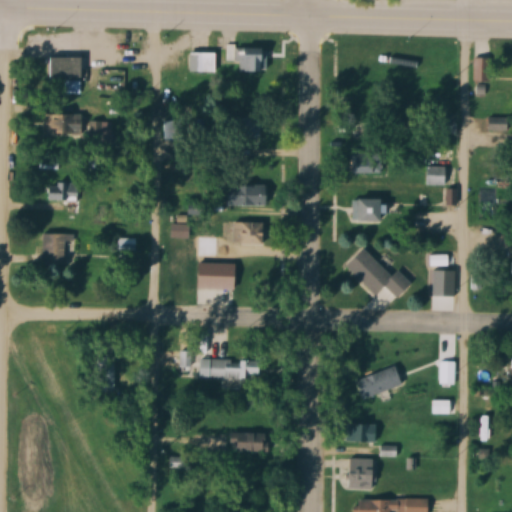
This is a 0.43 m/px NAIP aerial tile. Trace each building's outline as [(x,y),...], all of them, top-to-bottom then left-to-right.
[(236,73),(268,73),(268,48),(236,48),(236,73)] [(217,52),(188,52),(188,72),(217,72),(217,52)] [(49,79),(84,79),(84,57),(49,57),(49,79)] [(85,115),(49,115),(49,135),(85,135),(85,115)] [(488,132),(510,132),(510,119),(488,118),(488,132)] [(264,119),(241,119),(241,137),(264,137),(264,119)] [(353,177),(383,178),(383,154),(353,154),(353,177)] [(426,185),(454,185),(454,166),(426,166),(426,185)] [(80,183),(47,183),(47,201),(80,201),(80,183)] [(386,221),(386,199),(356,199),(356,209),(353,209),(353,221),(386,221)] [(265,245),(265,220),(233,220),(233,245),(265,245)] [(72,234),(43,234),(43,264),(72,265),(72,234)] [(349,267),(376,296),(386,286),(399,299),(414,285),(400,270),(393,277),(367,250),(349,267)] [(471,289),(491,289),(491,275),(471,275),(471,289)] [(200,377),(262,379),(262,361),(200,359),(200,377)] [(363,399),(404,387),(398,367),(357,379),(363,399)] [(378,443),(378,425),(357,425),(357,443),(378,443)] [(230,452),(269,452),(269,433),(230,433),(230,452)] [(350,490),(377,490),(377,460),(350,460),(350,490)] [(400,511),(400,500),(359,500),(359,511),(400,511)]
